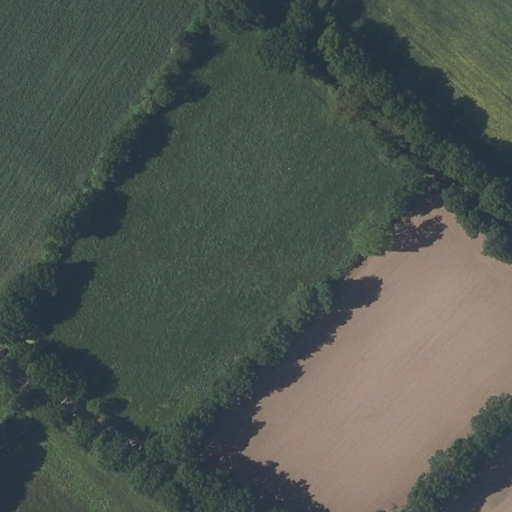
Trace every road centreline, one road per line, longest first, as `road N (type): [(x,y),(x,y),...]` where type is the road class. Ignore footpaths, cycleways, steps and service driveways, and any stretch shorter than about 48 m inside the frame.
road 1 (track): [(511,191),(294,0)]
road 2 (unclassified): [(0,356),(225,511)]
